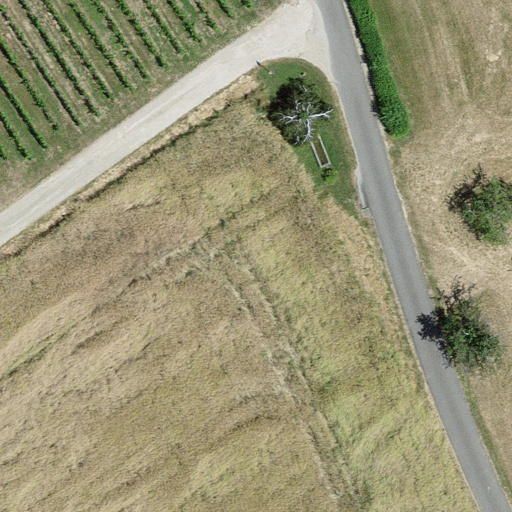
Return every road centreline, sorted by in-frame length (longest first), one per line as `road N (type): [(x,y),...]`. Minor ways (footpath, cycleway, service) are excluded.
road 1 (unclassified): [(325,0),(427,354),(493,511)]
road 2 (track): [(0,231),(324,0)]
